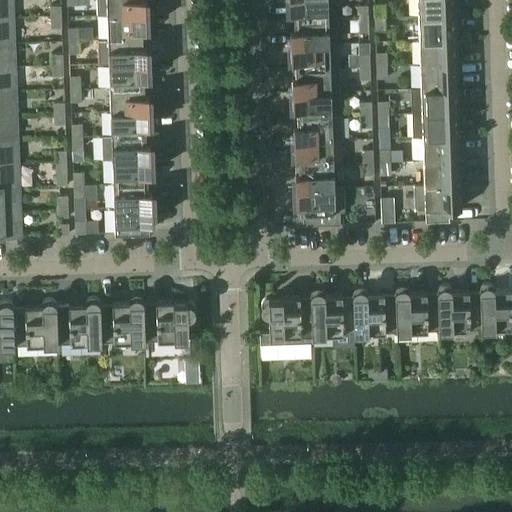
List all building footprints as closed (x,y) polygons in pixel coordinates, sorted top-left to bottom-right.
[(0,0),(0,26),(12,26),(11,0),(0,0)] [(145,13),(144,0),(95,0),(96,15),(106,14),(145,13)] [(337,18),(336,0),(288,0),(289,11),(293,11),(293,20),(327,18),(337,18)] [(453,14),(452,0),(416,0),(417,15),(453,14)] [(384,3),(373,4),(373,17),(384,16),(384,3)] [(367,17),(367,4),(356,4),(356,17),(367,17)] [(61,16),(60,5),(49,5),(50,16),(61,16)] [(145,28),(145,13),(106,14),(107,38),(142,37),(141,28),(145,28)] [(454,38),(453,14),(417,15),(418,39),(454,38)] [(61,27),(61,16),(50,16),(50,27),(61,27)] [(385,29),(384,16),(373,17),(374,29),(385,29)] [(368,30),(367,17),(356,17),(357,30),(368,30)] [(338,42),(337,18),(327,18),(293,20),(293,28),(289,28),(290,44),(328,43),(338,42)] [(0,51),(13,51),(12,26),(0,26),(0,51)] [(78,26),(67,27),(67,40),(78,39),(78,26)] [(108,62),(147,61),(146,46),(142,46),(142,37),(107,38),(97,39),(98,63),(108,62)] [(455,62),(454,38),(418,39),(419,63),(455,62)] [(79,52),(78,39),(67,40),(68,53),(79,52)] [(339,66),(338,42),(328,43),(290,44),(291,59),(295,59),(295,68),(329,67),(339,66)] [(0,75),(14,75),(13,51),(0,51),(0,75)] [(385,51),(375,52),(375,65),(386,64),(385,51)] [(369,66),(369,52),(358,53),(358,66),(369,66)] [(62,64),(62,53),(51,53),(51,64),(62,64)] [(143,85),(143,77),(147,77),(147,61),(108,62),(109,86),(143,85)] [(456,86),(455,62),(419,63),(420,87),(456,86)] [(63,75),(62,64),(51,64),(52,75),(63,75)] [(386,77),(386,64),(375,65),(375,77),(386,77)] [(339,66),(329,67),(295,68),(295,76),(291,76),(292,92),(330,91),(340,90),(339,66)] [(370,78),(369,66),(358,66),(359,79),(370,78)] [(0,100),(15,100),(14,75),(0,75),(0,100)] [(79,75),(69,75),(69,87),(80,87),(79,75)] [(148,109),(148,94),(144,94),(143,85),(109,86),(110,110),(148,109)] [(457,110),(456,86),(420,87),(410,88),(411,112),(421,111),(457,110)] [(80,101),(80,87),(69,87),(69,101),(80,101)] [(331,115),(330,91),(292,92),(292,107),(296,107),(297,116),(331,115)] [(0,126),(16,126),(15,100),(0,100),(0,126)] [(371,113),(370,100),(359,101),(360,114),(371,113)] [(387,100),(376,100),(377,113),(388,113),(387,100)] [(64,112),(63,101),(52,102),(53,113),(64,112)] [(145,133),(145,125),(149,125),(148,109),(110,110),(110,134),(145,133)] [(457,134),(457,110),(421,111),(411,112),(411,136),(421,135),(457,134)] [(64,123),(64,112),(53,113),(53,124),(64,123)] [(371,126),(371,113),(360,114),(360,127),(371,126)] [(388,126),(388,113),(377,113),(377,126),(388,126)] [(341,114),(331,115),(297,116),(297,124),(293,124),(293,140),(331,139),(341,138),(341,114)] [(81,123),(70,123),(71,136),(82,135),(81,123)] [(0,150),(16,150),(16,126),(0,126),(0,150)] [(150,157),(149,142),(145,142),(145,133),(110,134),(100,135),(101,157),(111,157),(150,157)] [(458,158),(457,134),(421,135),(422,159),(458,158)] [(82,149),(82,135),(71,136),(71,149),(82,149)] [(332,163),(331,139),(293,140),(294,155),(298,155),(298,164),(332,163)] [(372,161),(372,148),(361,148),(362,161),(372,161)] [(389,161),(389,148),(378,148),(378,161),(389,161)] [(65,160),(65,149),(54,150),(55,161),(65,160)] [(0,173),(17,173),(16,150),(0,150),(0,173)] [(147,181),(146,173),(150,173),(150,157),(111,157),(112,183),(147,181)] [(459,182),(458,158),(422,159),(423,184),(459,182)] [(66,171),(65,160),(55,161),(55,172),(66,171)] [(373,174),(372,161),(362,161),(362,174),(373,174)] [(390,173),(389,161),(378,161),(379,174),(390,173)] [(333,186),(332,163),(298,164),(298,172),(294,172),(295,188),(333,186)] [(83,171),(72,171),(72,184),(83,184),(83,171)] [(0,195),(18,195),(17,173),(0,173),(0,195)] [(151,205),(151,190),(147,190),(147,181),(112,183),(113,207),(151,205)] [(460,207),(459,182),(423,184),(413,184),(414,209),(424,208),(424,221),(448,220),(448,208),(460,207)] [(84,197),(83,184),(72,184),(73,197),(84,197)] [(342,186),(333,186),(295,188),(296,203),(300,203),(300,213),(302,213),(303,224),(297,224),(297,225),(339,223),(339,211),(343,211),(342,186)] [(67,205),(67,194),(56,195),(56,206),(67,205)] [(0,212),(19,211),(18,195),(0,195),(0,212)] [(67,216),(67,205),(56,206),(56,217),(67,216)] [(148,230),(148,221),(152,221),(151,205),(113,207),(114,231),(148,230)] [(393,208),(380,209),(380,222),(393,222),(393,208)] [(0,235),(19,235),(19,211),(0,212),(0,235)] [(85,232),(84,219),(74,220),(74,233),(85,232)] [(68,233),(68,222),(57,223),(57,234),(68,233)] [(511,326),(511,288),(493,289),(493,288),(492,286),(491,285),(490,284),(489,283),(488,282),(486,282),(485,282),(483,282),(482,283),(481,284),(480,285),(479,287),(479,288),(479,290),(481,328),(511,326)] [(481,328),(479,290),(451,290),(451,289),(450,288),(449,286),(448,285),(447,285),(446,284),(445,284),(443,283),(442,284),(440,284),(439,285),(438,286),(437,287),(437,288),(436,290),(436,291),(438,329),(481,328)] [(438,329),(436,291),(408,292),(408,290),(408,289),(407,288),(406,287),(405,286),(404,285),(402,285),(401,285),(399,285),(398,286),(397,286),(396,287),(395,288),(394,290),(394,291),(394,292),(396,331),(438,329)] [(396,331),(394,292),(366,293),(366,292),(365,290),(365,289),(364,288),(362,287),(361,287),(359,286),(358,286),(356,287),(355,287),(354,288),(353,290),(352,291),(352,292),(352,294),(354,332),(396,331)] [(354,332),(352,294),(324,295),(324,293),(323,292),(322,291),(321,289),(320,289),(319,288),(317,288),(316,288),(314,288),(313,289),(312,290),(311,291),(310,292),(310,294),(309,295),(312,334),(354,332)] [(143,340),(143,301),(142,300),(142,298),(141,297),(140,296),(139,295),(137,295),(136,294),(134,294),(133,295),(132,295),(130,296),(129,297),(129,299),(128,300),(128,302),(99,303),(100,341),(143,340)] [(312,334),(309,295),(267,297),(264,297),(263,298),(262,299),(261,300),(261,301),(260,303),(260,304),(260,306),(261,307),(261,308),(262,309),(263,310),(265,311),(266,311),(268,311),(268,331),(259,332),(260,344),(312,342),(312,334)] [(100,341),(99,303),(99,301),(98,300),(97,299),(96,298),(95,297),(94,296),(92,296),(91,296),(89,296),(88,297),(87,298),(86,299),(85,300),(85,302),(85,303),(55,304),(56,343),(100,341)] [(56,343),(55,304),(55,303),(55,301),(54,300),(53,299),(52,298),(50,298),(49,297),(47,297),(46,298),(44,298),(43,299),(42,301),(41,302),(41,303),(41,305),(12,306),(12,345),(56,343)] [(0,344),(12,345),(12,306),(12,304),(11,303),(10,302),(9,301),(8,300),(7,299),(6,299),(4,299),(3,299),(2,299),(0,300),(0,344)] [(187,338),(187,315),(188,314),(190,314),(191,313),(192,312),(193,311),(193,309),(194,308),(194,306),(193,305),(193,303),(192,302),(191,301),(189,300),(188,300),(186,300),(143,301),(143,340),(187,338)]
